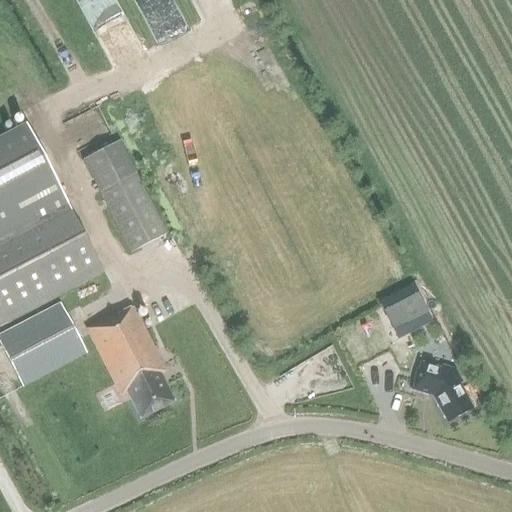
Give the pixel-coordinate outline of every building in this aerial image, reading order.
[(0,326),(103,273),(26,128),(0,141),(0,326)] [(81,163),(99,196),(130,255),(166,236),(117,144),(81,163)] [(412,286),(378,305),(378,306),(385,319),(397,340),(411,332),(431,322),(413,288),(412,286)] [(87,354),(78,337),(60,304),(0,336),(0,344),(23,388),(87,354)] [(119,311),(86,328),(122,396),(129,392),(142,418),(175,400),(159,372),(165,369),(166,369),(133,307),(120,314),(119,311)] [(419,362),(411,391),(427,396),(432,397),(446,424),(472,409),(458,384),(461,383),(454,370),(441,366),(440,369),(419,362)]
